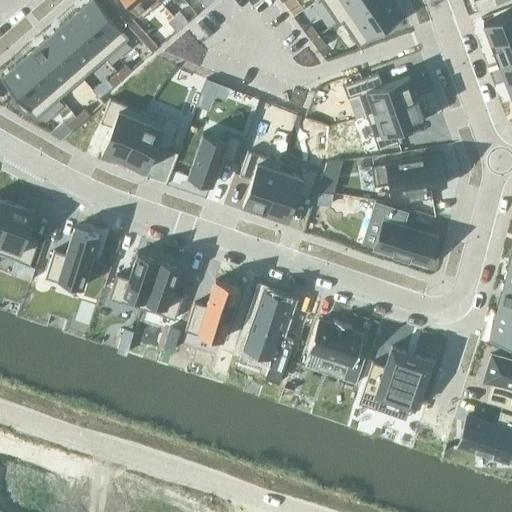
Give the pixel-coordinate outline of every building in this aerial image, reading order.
[(96,0),(90,0),(70,17),(105,57),(128,37),(96,0)] [(158,0),(127,0),(142,17),(160,1),(158,0)] [(323,0),(338,22),(371,0),(323,0)] [(392,0),(371,0),(338,22),(339,23),(343,20),(360,45),(403,16),(392,0)] [(511,11),(483,23),(492,44),(511,36),(511,11)] [(180,12),(174,17),(182,25),(187,20),(180,12)] [(70,17),(47,37),(82,77),(105,57),(70,17)] [(174,17),(168,22),(176,30),(182,25),(174,17)] [(312,25),(306,30),(313,39),(319,35),(312,25)] [(319,35),(313,39),(320,49),(327,44),(319,35)] [(511,36),(492,44),(499,63),(511,57),(511,36)] [(47,37),(25,57),(59,97),(82,77),(47,37)] [(25,57),(1,77),(17,95),(12,99),(25,113),(29,110),(36,117),(59,97),(25,57)] [(511,57),(499,63),(506,82),(511,79),(511,57)] [(126,64),(117,72),(122,78),(131,70),(126,64)] [(117,72),(108,80),(113,86),(122,78),(117,72)] [(378,72),(343,84),(348,97),(359,93),(367,115),(417,97),(409,74),(382,84),(378,72)] [(417,97),(367,115),(379,149),(402,140),(398,129),(425,119),(417,97)] [(110,98),(101,121),(112,126),(102,152),(124,161),(144,112),(110,98)] [(85,108),(76,116),(81,122),(90,114),(85,108)] [(144,112),(124,161),(146,171),(157,144),(168,149),(179,122),(167,117),(165,121),(144,112)] [(76,116),(67,124),(72,130),(81,122),(76,116)] [(203,132),(188,175),(212,183),(222,157),(233,161),(242,137),(229,133),(226,140),(203,132)] [(248,150),(240,174),(251,178),(243,204),(265,212),(282,161),(248,150)] [(441,151),(370,162),(373,183),(388,181),(389,181),(391,191),(406,189),(408,198),(432,195),(431,185),(441,184),(439,173),(445,172),(441,151)] [(282,161),(265,212),(288,220),(297,193),(309,197),(317,173),(304,169),(301,176),(281,169),(283,162),(282,161)] [(320,191),(318,203),(330,204),(332,193),(320,191)] [(0,240),(13,203),(0,198),(0,240)] [(375,200),(370,215),(384,219),(375,246),(375,248),(427,264),(437,234),(404,224),(409,210),(375,200)] [(13,203),(0,240),(0,254),(30,265),(38,241),(26,237),(36,210),(13,203)] [(54,249),(45,277),(59,281),(59,279),(83,286),(93,254),(96,255),(101,240),(97,239),(99,234),(74,226),(66,253),(54,249)] [(117,273),(109,297),(142,309),(159,258),(138,251),(129,277),(117,273)] [(159,258),(142,309),(175,320),(183,296),(171,292),(180,266),(159,258)] [(195,302),(185,330),(198,334),(199,332),(223,340),(240,287),(215,279),(206,306),(195,302)] [(511,281),(505,280),(497,309),(511,312),(511,281)] [(264,288),(249,334),(275,344),(270,359),(285,364),(295,336),(280,331),(292,297),(264,288)] [(511,312),(497,309),(489,339),(511,344),(511,312)] [(318,319),(308,349),(348,363),(343,378),(356,382),(365,356),(357,353),(364,334),(350,329),(351,325),(334,320),(333,324),(318,319)] [(170,327),(167,334),(177,337),(179,330),(170,327)] [(374,364),(361,403),(377,409),(382,395),(414,407),(429,359),(391,347),(384,367),(374,364)] [(511,358),(491,353),(483,381),(493,384),(488,399),(511,406),(511,358)] [(289,371),(283,386),(294,390),(299,375),(289,371)] [(468,414),(458,445),(508,460),(511,446),(511,413),(501,410),(497,423),(468,414)] [(16,496),(12,508),(19,510),(23,499),(16,496)] [(23,499),(19,510),(24,511),(27,511),(31,501),(23,499)]
